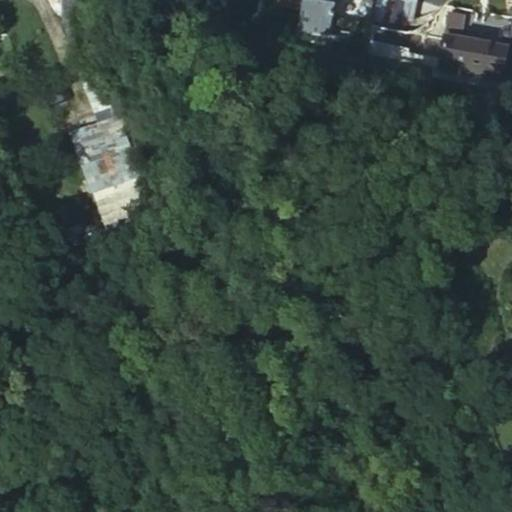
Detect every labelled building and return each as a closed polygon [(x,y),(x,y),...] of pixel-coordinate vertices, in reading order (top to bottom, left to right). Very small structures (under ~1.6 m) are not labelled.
[(303,8),(304,0),(278,0),(275,16),(300,22),(303,8)] [(337,0),(304,0),(303,8),(300,22),(300,23),(331,31),(335,13),(337,0)] [(372,4),(373,0),(337,0),(335,13),(369,20),(372,4)] [(373,0),(372,4),(369,20),(405,28),(406,21),(414,17),(416,0),(373,0)] [(467,16),(450,13),(449,19),(442,64),(501,75),(503,63),(505,49),(462,41),(467,16)] [(81,45),(68,45),(68,57),(81,56),(81,45)] [(84,117),(84,115),(77,95),(69,95),(68,103),(69,110),(70,112),(73,118),(73,120),(84,117)] [(66,133),(89,192),(141,172),(118,113),(66,133)] [(149,207),(141,184),(125,189),(134,213),(149,207)] [(103,206),(114,239),(118,238),(122,237),(131,234),(140,231),(134,213),(125,189),(100,197),(103,206)]
